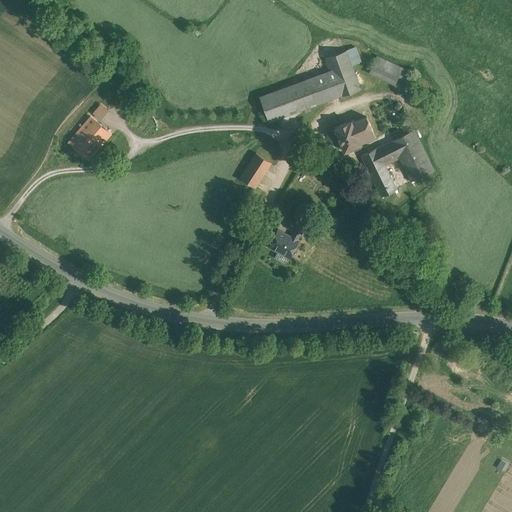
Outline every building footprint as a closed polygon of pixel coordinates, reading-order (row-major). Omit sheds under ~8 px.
[(356,47),(325,57),(330,71),(307,79),(316,103),(339,95),(339,96),(361,89),(352,64),(361,61),(356,47)] [(410,71),(377,55),(369,72),(402,88),(410,71)] [(307,79),(260,96),(269,120),(316,103),(307,79)] [(91,115),(69,141),(89,159),(111,133),(91,115)] [(367,116),(354,121),(354,120),(351,121),(351,120),(335,128),(345,151),(352,148),(353,148),(355,149),(361,147),(362,144),(361,143),(376,137),(367,116)] [(414,129),(361,155),(381,196),(397,188),(384,163),(398,155),(411,181),(434,169),(414,129)] [(318,150),(314,147),(309,154),(313,157),(318,150)] [(256,152),(240,177),(255,187),(271,162),(256,152)] [(304,227),(292,221),(289,227),(295,230),(300,233),(301,233),(304,227)] [(291,238),(278,231),(270,246),(289,256),(297,241),(296,241),(300,233),(295,230),(291,238)]
